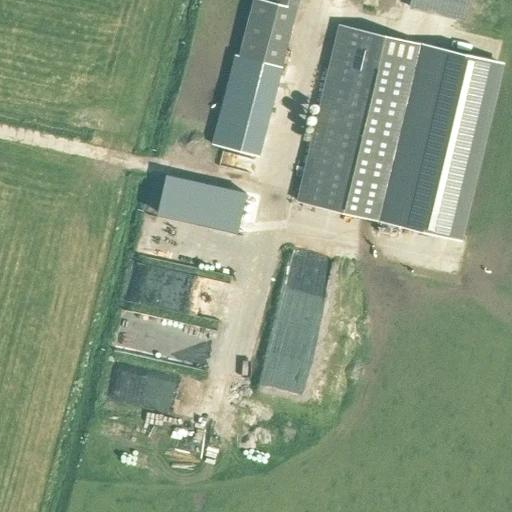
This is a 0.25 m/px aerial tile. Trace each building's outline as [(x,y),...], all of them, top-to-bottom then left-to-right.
[(253,0),(252,6),(239,57),(281,68),(298,0),(253,0)] [(331,0),(332,0),(383,13),(386,0),(331,0)] [(465,22),(470,0),(450,0),(447,18),(465,22)] [(296,201),(462,241),(505,64),(339,24),(296,201)] [(156,213),(238,231),(247,190),(166,172),(156,213)] [(120,391),(222,412),(228,385),(126,364),(120,391)]
